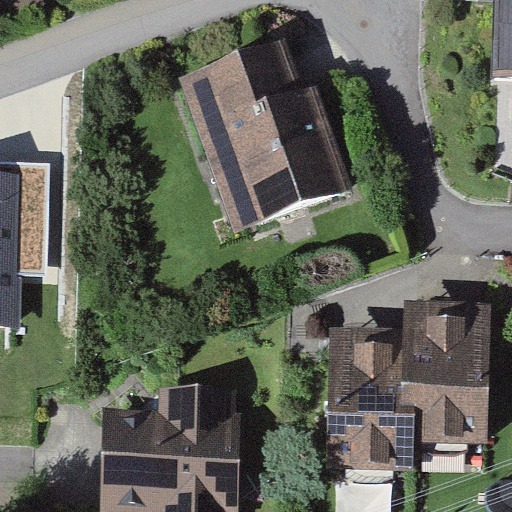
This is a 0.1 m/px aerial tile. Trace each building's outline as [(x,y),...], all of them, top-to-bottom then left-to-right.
[(511,0),(484,0),(483,79),(511,79),(511,0)] [(281,49),(179,85),(233,239),(352,198),(314,92),(298,98),(281,49)] [(0,335),(2,335),(3,276),(44,277),(47,165),(0,163),(0,335)] [(401,344),(335,340),(327,474),(411,479),(413,451),(487,455),(495,315),(403,310),(401,344)] [(163,418),(105,417),(104,511),(242,511),(244,393),(163,392),(163,418)] [(348,486),(345,511),(395,511),(397,490),(348,486)]
